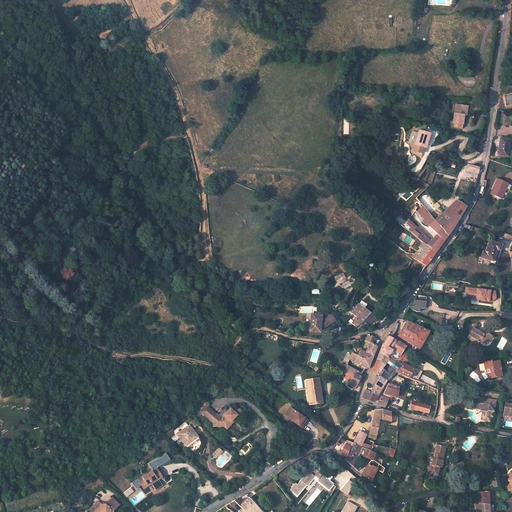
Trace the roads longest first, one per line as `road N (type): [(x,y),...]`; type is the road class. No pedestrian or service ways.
road 1 (residential): [(382,334),(477,190),(505,0)]
road 2 (track): [(127,0),(174,89),(203,186),(220,316),(242,331)]
road 3 (residential): [(360,402),(511,434)]
road 4 (residential): [(398,504),(467,488),(511,453)]
road 5 (residential): [(208,511),(310,449)]
